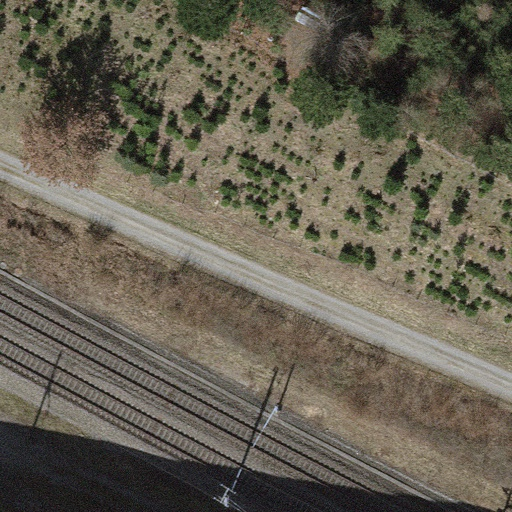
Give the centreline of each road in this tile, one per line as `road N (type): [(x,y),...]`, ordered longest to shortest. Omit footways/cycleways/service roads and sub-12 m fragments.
road 1 (track): [(511,385),(0,164)]
road 2 (track): [(0,450),(144,511)]
